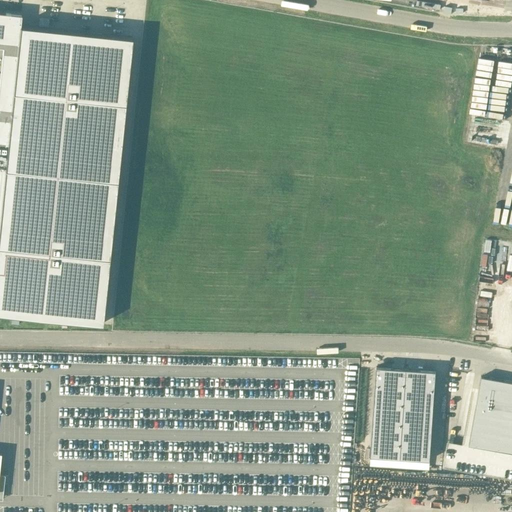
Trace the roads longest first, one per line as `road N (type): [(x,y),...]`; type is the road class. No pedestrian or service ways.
road 1 (unclassified): [(511,360),(399,345),(0,338)]
road 2 (unclassified): [(511,30),(458,29),(294,0)]
